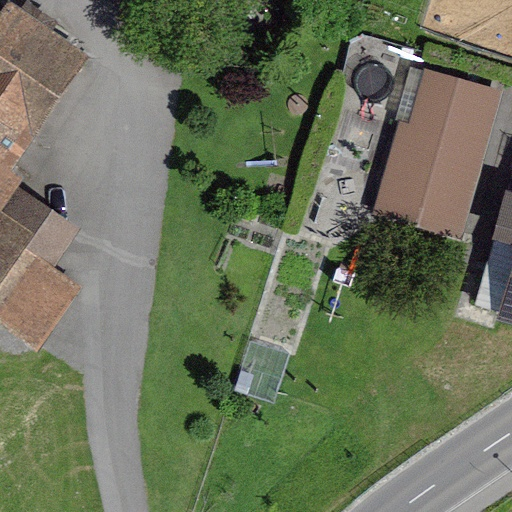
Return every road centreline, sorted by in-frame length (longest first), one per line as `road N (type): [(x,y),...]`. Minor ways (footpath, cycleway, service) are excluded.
road 1 (residential): [(145,511),(137,413),(155,114),(126,0)]
road 2 (tertiary): [(399,511),(511,434)]
